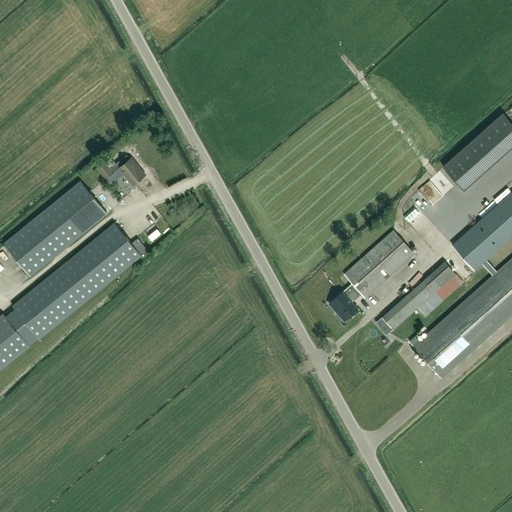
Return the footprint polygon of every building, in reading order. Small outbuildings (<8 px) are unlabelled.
[(443,167),(463,190),(511,145),(511,123),(503,113),(443,167)] [(109,155),(103,159),(107,165),(113,161),(109,155)] [(96,167),(105,179),(118,168),(132,185),(145,175),(131,158),(121,165),(118,162),(109,169),(103,162),(96,167)] [(3,243),(30,276),(106,214),(80,181),(3,243)] [(427,181),(412,198),(430,214),(445,197),(427,181)] [(492,275),(497,272),(486,260),(511,236),(511,191),(452,245),(474,270),(482,263),(492,275)] [(449,209),(436,217),(445,232),(458,224),(449,209)] [(12,306),(39,339),(141,255),(114,223),(12,306)] [(342,292),(329,304),(344,321),(358,309),(350,301),(360,292),(364,298),(414,253),(393,230),(344,275),(352,284),(342,292)] [(413,346),(441,378),(511,315),(511,257),(497,272),(492,275),(413,346)] [(18,262),(9,270),(14,275),(22,267),(18,262)] [(463,282),(455,274),(445,262),(382,318),(392,330),(416,308),(423,317),(463,282)] [(0,370),(29,346),(2,314),(0,315),(0,370)] [(388,346),(391,337),(382,334),(379,343),(388,346)] [(378,351),(364,363),(368,367),(382,355),(378,351)]
